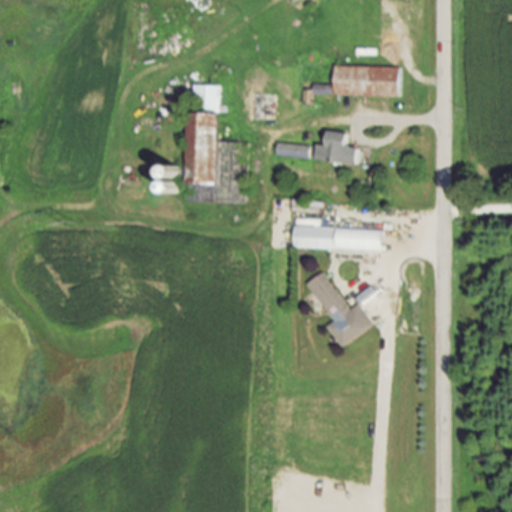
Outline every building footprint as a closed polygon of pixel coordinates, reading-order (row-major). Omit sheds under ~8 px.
[(401,67),(336,66),(336,95),(401,96),(401,67)] [(223,85),(193,85),(191,158),(201,158),(201,185),(190,185),(189,200),(248,202),(250,143),(221,142),(223,85)] [(359,164),(361,147),(347,146),(349,133),(328,131),(327,145),(316,144),(315,159),(359,164)] [(385,251),(386,229),(296,227),(295,248),(385,251)] [(374,325),(360,304),(350,310),(324,272),(309,282),(335,321),(328,326),(342,347),(374,325)]
